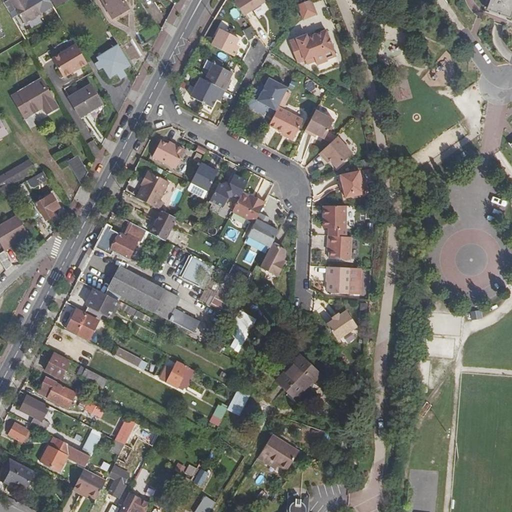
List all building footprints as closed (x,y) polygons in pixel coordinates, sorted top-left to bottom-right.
[(8,0),(9,0),(3,4),(9,14),(15,10),(24,25),(41,15),(31,0),(27,3),(25,0),(8,0)] [(123,0),(101,0),(112,18),(129,9),(123,0)] [(243,16),(265,3),(262,0),(238,0),(234,3),(243,16)] [(310,0),(295,6),(302,20),(316,15),(310,0)] [(511,0),(492,0),(489,9),(494,11),(493,14),(502,17),(503,14),(508,16),(511,5),(511,0)] [(234,3),(233,3),(241,17),(243,16),(234,3)] [(246,39),(254,35),(250,26),(242,30),(246,39)] [(306,33),(289,39),(293,49),(299,60),(301,67),(309,64),(310,68),(320,64),(319,63),(336,57),(326,29),(312,34),(313,37),(309,38),(308,35),(307,36),(306,33)] [(220,31),(211,47),(234,59),(238,51),(234,49),(238,40),(220,31)] [(124,74),(122,70),(129,67),(118,44),(93,57),(106,83),(124,74)] [(87,64),(76,45),(52,59),(64,78),(87,64)] [(211,68),(204,82),(224,92),(225,93),(229,85),(227,84),(232,74),(220,68),(221,64),(215,61),(212,68),(211,68)] [(41,80),(11,97),(24,119),(43,108),(47,114),(58,107),(41,80)] [(224,92),(204,82),(200,80),(190,99),(211,109),(216,100),(217,97),(220,99),(224,92)] [(278,109),(288,90),(269,80),(264,89),(266,90),(263,95),(261,94),(257,102),(276,112),(278,109)] [(90,85),(69,97),(80,118),(102,105),(90,85)] [(278,109),(276,112),(269,127),(282,133),(294,140),(303,122),(278,109)] [(333,122),(316,112),(305,133),(312,137),(313,135),(324,140),(333,122)] [(0,139),(9,135),(0,120),(0,139)] [(292,143),(294,140),(282,133),(280,137),(292,143)] [(337,139),(319,155),(325,161),(327,159),(331,162),(337,170),(353,156),(337,139)] [(173,149),(167,146),(167,147),(160,143),(152,159),(176,171),(185,153),(174,147),(173,149)] [(206,151),(198,147),(196,152),(204,156),(206,151)] [(68,162),(81,185),(88,172),(78,156),(68,162)] [(6,174),(12,185),(34,171),(28,161),(6,174)] [(368,162),(361,163),(362,170),(369,168),(368,162)] [(202,165),(201,165),(192,183),(194,185),(207,192),(215,177),(218,171),(211,167),(210,169),(210,170),(202,165)] [(364,195),(360,172),(340,176),(345,199),(364,195)] [(145,181),(136,199),(159,211),(163,204),(159,202),(168,184),(147,173),(143,180),(145,181)] [(0,192),(12,185),(6,174),(0,177),(0,192)] [(242,195),(248,183),(234,176),(230,185),(230,188),(224,188),(223,187),(219,186),(210,202),(223,209),(228,199),(230,198),(233,197),(239,200),(242,195)] [(44,199),(36,205),(46,220),(55,214),(53,211),(61,205),(53,193),(51,194),(43,182),(36,187),(44,199)] [(203,199),(207,192),(194,185),(192,183),(190,186),(188,191),(203,199)] [(239,200),(236,206),(232,214),(246,221),(255,225),(260,215),(266,204),(255,198),(254,201),(242,195),(239,200)] [(346,208),(325,208),(325,221),(323,221),(323,230),(329,230),(346,230),(346,208)] [(173,219),(161,212),(150,235),(164,242),(175,219),(173,219)] [(270,249),(272,244),(279,232),(266,226),(269,219),(260,215),(255,225),(252,230),(248,238),(263,246),(270,249)] [(17,216),(0,226),(0,244),(4,252),(11,248),(9,245),(27,234),(17,216)] [(145,232),(131,225),(125,236),(127,237),(125,241),(117,237),(109,252),(127,260),(130,255),(132,257),(134,253),(132,252),(136,244),(138,245),(145,232)] [(329,238),(346,239),(346,230),(329,230),(329,238)] [(145,232),(138,245),(142,247),(149,234),(145,232)] [(351,239),(346,239),(329,238),(328,238),(327,247),(330,247),(329,261),(350,262),(351,239)] [(283,262),(285,259),(284,251),(272,244),(270,249),(268,253),(262,264),(280,273),(281,272),(285,263),(283,262)] [(189,255),(178,277),(199,287),(210,265),(189,255)] [(278,278),(280,273),(262,264),(260,270),(278,278)] [(119,269),(105,296),(118,302),(120,297),(191,333),(197,321),(175,310),(179,300),(119,269)] [(350,295),(351,270),(327,269),(327,277),(328,278),(327,292),(332,295),(350,295)] [(95,292),(84,313),(106,324),(117,303),(95,292)] [(201,294),(198,303),(222,309),(224,300),(201,294)] [(56,324),(64,327),(70,310),(62,307),(56,324)] [(98,322),(77,311),(66,330),(88,341),(98,322)] [(480,311),(470,312),(471,319),(481,318),(480,311)] [(346,313),(326,326),(337,341),(357,328),(346,313)] [(254,321),(240,314),(232,329),(234,331),(232,336),(236,339),(232,348),(238,351),(254,321)] [(200,335),(206,325),(199,322),(194,331),(200,335)] [(211,339),(207,348),(219,355),(224,346),(211,339)] [(91,348),(79,342),(71,357),(88,366),(93,356),(88,353),(91,348)] [(54,354),(60,357),(63,350),(51,344),(48,350),(54,354)] [(117,349),(113,356),(128,364),(131,357),(117,349)] [(60,357),(54,354),(45,373),(60,381),(70,362),(60,357)] [(320,376),(299,357),(276,382),(297,401),(320,376)] [(133,358),(130,365),(137,368),(140,362),(133,358)] [(163,381),(172,364),(167,361),(158,378),(163,381)] [(187,368),(177,363),(167,383),(177,389),(187,368)] [(99,377),(81,368),(77,376),(95,385),(99,377)] [(57,383),(46,378),(37,395),(68,410),(76,395),(56,385),(57,383)] [(236,392),(227,410),(238,416),(248,397),(237,391),(236,392)] [(42,420),(48,407),(27,397),(20,411),(34,418),(30,426),(44,433),(48,424),(42,420)] [(83,402),(85,398),(84,397),(78,409),(85,412),(88,405),(83,402)] [(88,405),(85,412),(98,419),(102,410),(104,407),(90,400),(85,398),(83,402),(88,405)] [(213,417),(221,422),(227,410),(219,406),(213,417)] [(136,424),(129,420),(124,431),(124,432),(118,444),(124,447),(136,424)] [(124,447),(119,456),(128,461),(144,428),(136,424),(124,447)] [(27,431),(13,425),(8,436),(22,443),(27,431)] [(207,432),(196,455),(202,458),(213,436),(214,435),(207,432)] [(257,459),(266,464),(268,460),(278,466),(287,472),(298,453),(272,436),(257,459)] [(82,452),(58,440),(53,448),(48,446),(39,464),(59,474),(66,459),(85,468),(91,457),(89,456),(82,452)] [(87,442),(82,452),(89,456),(94,446),(87,442)] [(119,456),(124,447),(118,444),(116,443),(111,453),(118,457),(119,456)] [(268,460),(266,464),(275,470),(278,466),(268,460)] [(9,462),(0,478),(0,482),(7,486),(9,483),(24,490),(33,474),(9,462)] [(181,474),(185,467),(176,463),(173,470),(181,474)] [(196,470),(189,466),(186,473),(193,477),(196,470)] [(113,467),(108,478),(114,481),(108,494),(119,500),(126,486),(123,484),(128,474),(113,467)] [(179,476),(168,470),(163,480),(174,486),(179,476)] [(200,470),(200,471),(193,483),(201,488),(208,475),(201,471),(200,470)] [(96,501),(105,483),(94,478),(83,471),(74,488),(72,492),(80,496),(81,493),(87,496),(96,501)] [(185,491),(190,481),(179,476),(174,486),(185,491)] [(263,492),(256,500),(261,504),(268,496),(263,492)] [(119,511),(129,511),(136,499),(129,495),(119,511)] [(210,511),(215,504),(204,497),(194,511),(210,511)] [(143,511),(147,505),(136,499),(129,511),(143,511)] [(305,511),(306,511),(306,509),(305,507),(303,505),(301,504),(301,500),(296,500),(295,503),(293,503),(293,504),(292,506),(291,507),(290,509),(290,511),(305,511)]
